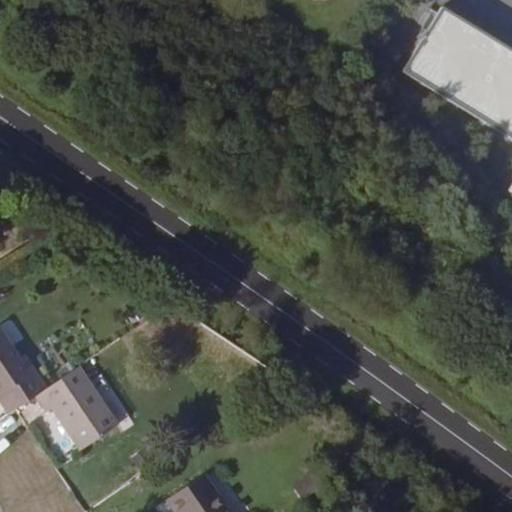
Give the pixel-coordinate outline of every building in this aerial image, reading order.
[(511,49),(451,13),(413,76),(511,136),(511,49)] [(26,388),(34,383),(12,349),(5,354),(0,346),(0,405),(3,404),(26,388)] [(107,419),(67,361),(34,383),(26,388),(38,406),(43,403),(70,443),(107,419)] [(281,487),(286,495),(313,477),(304,465),(290,475),(292,479),(281,487)] [(221,511),(193,469),(155,494),(166,511),(221,511)] [(290,475),(278,483),(281,487),(292,479),(290,475)]
